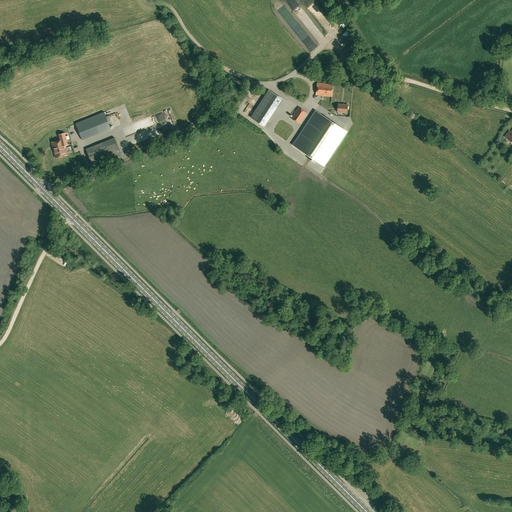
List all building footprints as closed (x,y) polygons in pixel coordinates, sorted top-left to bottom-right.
[(287,12),(283,4),(277,8),(281,15),(287,12)] [(317,83),(316,95),(332,96),(333,84),(317,83)] [(269,90),(264,97),(277,105),(282,99),(269,90)] [(287,110),(285,113),(291,116),(297,104),(289,100),(284,109),(287,110)] [(278,107),(273,104),(269,112),(275,115),(278,107)] [(337,111),(347,112),(348,105),(338,104),(337,111)] [(306,113),(298,107),(291,118),(299,123),(306,113)] [(316,111),(301,133),(314,142),(329,119),(316,111)] [(82,140),(111,129),(104,112),(76,124),(82,140)] [(335,124),(329,119),(321,131),(327,136),(335,124)] [(348,132),(335,124),(327,136),(321,131),(309,150),(295,141),(292,146),(325,167),(348,132)] [(65,133),(58,134),(62,146),(68,144),(65,133)] [(314,142),(300,133),(295,141),(309,150),(314,142)] [(115,138),(86,149),(92,165),(121,153),(115,138)] [(60,140),(51,142),(55,158),(67,155),(65,145),(62,146),(60,140)]
